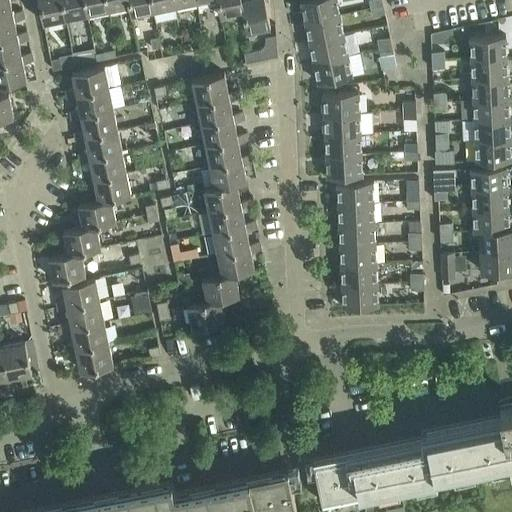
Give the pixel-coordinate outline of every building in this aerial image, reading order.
[(0,0),(0,15),(21,12),(21,10),(11,12),(8,0),(0,0)] [(38,0),(42,22),(64,17),(60,0),(38,0)] [(60,0),(64,17),(86,13),(82,0),(60,0)] [(82,0),(86,13),(107,9),(105,0),(82,0)] [(105,0),(107,9),(129,4),(128,0),(105,0)] [(131,14),(152,10),(150,0),(128,0),(129,4),(131,14)] [(150,0),(152,10),(153,10),(156,21),(177,17),(174,5),(173,0),(150,0)] [(217,0),(221,16),(244,11),(241,0),(217,0)] [(241,0),(244,11),(248,32),(271,28),(265,0),(241,0)] [(300,0),(305,20),(339,12),(335,0),(300,0)] [(382,3),(370,6),(372,15),(384,13),(382,3)] [(0,38),(25,33),(25,31),(15,32),(13,21),(22,19),(21,12),(0,15),(0,38)] [(309,40),(343,33),(339,12),(305,20),(309,40)] [(0,60),(29,54),(29,52),(20,54),(17,41),(26,39),(25,33),(0,38),(0,60)] [(343,33),(309,40),(314,60),(348,52),(343,33)] [(244,52),(246,61),(277,55),(275,34),(265,36),(264,43),(260,48),(244,52)] [(471,57),(506,56),(505,34),(470,36),(471,57)] [(158,35),(150,37),(152,47),(161,45),(158,35)] [(378,46),(391,43),(389,36),(377,38),(378,46)] [(391,43),(378,46),(380,55),(393,53),(391,43)] [(114,47),(104,49),(106,57),(116,55),(114,47)] [(84,49),(71,51),(71,52),(74,64),(86,61),(84,49)] [(431,59),(444,59),(443,50),(430,51),(431,59)] [(348,52),(314,60),(318,81),(352,74),(348,52)] [(380,55),(379,56),(381,68),(382,68),(395,66),(393,53),(380,55)] [(29,54),(0,60),(0,83),(25,78),(21,62),(31,60),(29,54)] [(472,78),(507,76),(506,56),(471,57),(472,78)] [(59,57),(50,59),(52,69),(61,67),(59,57)] [(444,59),(431,59),(431,68),(444,67),(444,59)] [(66,93),(108,85),(104,65),(72,71),(75,87),(65,89),(66,93)] [(196,100),(228,93),(224,73),(191,80),(196,100)] [(507,76),(472,78),(473,98),(508,96),(507,76)] [(153,86),(155,95),(165,93),(163,84),(153,86)] [(112,106),(108,85),(66,93),(67,98),(77,96),(79,108),(70,111),(71,115),(112,106)] [(324,113),(359,111),(358,90),(323,92),(324,113)] [(196,100),(200,121),(233,114),(230,101),(240,99),(238,91),(228,93),(196,100)] [(433,100),(446,99),(445,91),(432,91),(433,100)] [(0,117),(13,115),(8,92),(0,93),(0,117)] [(474,118),(509,116),(508,96),(473,98),(474,118)] [(446,99),(433,100),(433,109),(446,108),(446,99)] [(402,109),(415,109),(415,100),(402,101),(402,109)] [(75,135),(117,127),(112,106),(71,115),(72,119),(81,117),(84,129),(74,131),(75,135)] [(415,109),(402,109),(403,118),(416,118),(415,109)] [(325,133),(360,132),(359,111),(324,113),(325,133)] [(205,142),(237,135),(234,123),(244,121),(242,112),(233,114),(200,121),(205,142)] [(509,116),(474,118),(475,139),(510,137),(509,116)] [(154,121),(144,122),(147,143),(158,141),(154,121)] [(117,127),(75,135),(76,140),(85,137),(88,151),(78,153),(79,157),(121,149),(117,127)] [(360,132),(325,133),(326,153),(361,152),(360,132)] [(435,141),(448,140),(447,132),(434,132),(435,141)] [(205,142),(209,163),(241,156),(239,143),(249,141),(247,133),(237,135),(205,142)] [(510,137),(475,139),(476,160),(511,158),(510,137)] [(448,140),(435,141),(435,149),(448,149),(448,140)] [(404,150),(417,149),(417,141),(404,142),(404,150)] [(121,149),(79,157),(80,161),(90,159),(92,172),(83,174),(83,178),(125,170),(121,149)] [(417,149),(404,150),(405,159),(417,158),(417,149)] [(361,152),(326,153),(327,175),(362,173),(361,152)] [(214,186),(237,182),(237,183),(246,181),(243,165),(253,163),(251,154),(241,156),(209,163),(214,186)] [(434,166),(435,186),(449,186),(448,165),(434,166)] [(472,188),(508,186),(507,165),(471,166),(472,188)] [(97,199),(110,197),(110,198),(130,194),(125,170),(83,178),(84,183),(94,181),(97,199)] [(155,179),(157,188),(167,186),(166,177),(155,179)] [(338,203),(374,201),(372,179),(337,181),(338,203)] [(240,199),(237,183),(237,182),(214,186),(204,189),(208,206),(240,199)] [(508,186),(472,188),(473,208),(508,207),(508,186)] [(406,199),(419,199),(419,190),(406,191),(406,199)] [(446,198),(446,190),(433,190),(433,198),(446,198)] [(160,196),(162,205),(172,202),(170,194),(160,196)] [(110,197),(97,199),(78,203),(83,227),(96,224),(115,221),(110,198),(110,197)] [(213,227),(245,220),(242,207),(251,205),(249,197),(240,199),(208,206),(213,227)] [(419,199),(406,199),(407,208),(420,207),(419,199)] [(338,223),(374,221),(374,201),(338,203),(338,223)] [(147,214),(157,212),(155,202),(145,204),(147,214)] [(508,207),(473,208),(474,230),(480,230),(479,229),(509,227),(509,226),(508,207)] [(157,212),(147,214),(148,221),(158,219),(157,212)] [(217,248),(250,241),(247,229),(256,227),(254,218),(245,220),(213,227),(217,248)] [(374,221),(338,223),(339,243),(375,242),(374,221)] [(439,231),(452,230),(452,221),(439,222),(439,231)] [(96,224),(83,227),(64,231),(68,252),(81,249),(81,250),(101,246),(96,224)] [(480,249),(511,247),(511,225),(509,226),(509,227),(479,229),(480,230),(480,249)] [(452,230),(439,231),(439,239),(452,239),(452,230)] [(408,240),(421,239),(421,231),(408,231),(408,240)] [(199,238),(173,240),(174,256),(200,254),(199,238)] [(421,239),(408,240),(408,248),(421,248),(421,239)] [(217,248),(222,273),(223,275),(235,272),(255,268),(251,250),(260,248),(258,240),(250,241),(217,248)] [(340,264),(376,262),(375,242),(339,243),(340,264)] [(511,247),(480,249),(481,270),(511,268),(511,247)] [(48,256),(53,279),(86,272),(81,250),(81,249),(68,252),(48,256)] [(129,254),(131,262),(140,260),(138,251),(129,254)] [(441,277),(454,276),(453,251),(440,252),(441,277)] [(422,260),(410,260),(411,268),(422,268),(422,260)] [(376,262),(340,264),(341,284),(377,282),(376,262)] [(189,271),(176,274),(178,283),(191,280),(189,271)] [(410,281),(423,280),(423,271),(410,272),(410,281)] [(235,272),(223,275),(222,273),(202,278),(207,299),(207,300),(220,297),(240,293),(235,272)] [(57,307),(100,298),(96,277),(62,283),(65,299),(56,301),(57,307)] [(423,280),(410,281),(410,289),(423,289),(423,280)] [(377,282),(341,284),(342,305),(378,304),(377,282)] [(146,290),(130,294),(134,312),(150,309),(146,290)] [(187,303),(192,327),(225,320),(220,297),(207,300),(207,299),(187,303)] [(61,323),(62,328),(104,320),(100,298),(57,307),(58,310),(67,308),(70,321),(61,323)] [(18,310),(16,300),(8,302),(10,312),(18,310)] [(156,302),(158,310),(168,308),(166,300),(156,302)] [(159,319),(169,316),(168,308),(158,310),(159,319)] [(109,341),(104,320),(62,328),(62,331),(71,329),(74,342),(65,344),(66,349),(109,341)] [(33,338),(24,340),(30,370),(39,368),(33,338)] [(2,344),(11,387),(13,386),(11,376),(31,372),(24,340),(2,344)] [(109,341),(66,349),(67,353),(76,351),(80,369),(113,363),(109,341)] [(11,387),(2,344),(0,344),(0,378),(2,378),(4,388),(11,387)] [(148,347),(150,355),(160,353),(158,344),(148,347)] [(187,387),(189,398),(199,396),(196,385),(187,387)] [(436,473),(510,458),(511,467),(511,400),(499,403),(502,416),(426,432),(428,437),(314,460),(322,502),(362,494),(370,492),(437,478),(436,473)] [(296,511),(288,472),(175,495),(171,477),(131,486),(133,491),(29,511),(296,511)] [(370,492),(362,494),(365,510),(371,509),(373,508),(370,492)]
